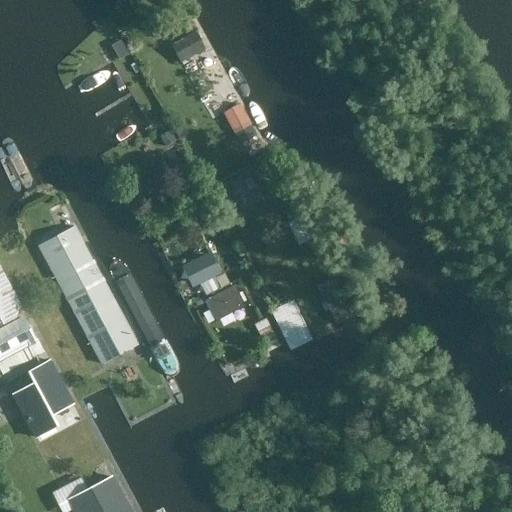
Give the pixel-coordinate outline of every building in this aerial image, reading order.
[(133,336),(77,232),(41,251),(101,364),(110,359),(105,351),(133,336)] [(18,303),(0,268),(0,325),(14,318),(18,303)] [(235,287),(207,301),(216,317),(244,303),(235,287)] [(299,307),(278,317),(291,347),(313,337),(299,307)] [(0,330),(0,369),(2,374),(44,352),(37,338),(34,340),(22,319),(0,330)] [(34,383),(13,394),(36,437),(57,426),(52,415),(72,404),(49,361),(28,372),(34,383)] [(129,511),(111,477),(68,500),(74,511),(129,511)]
